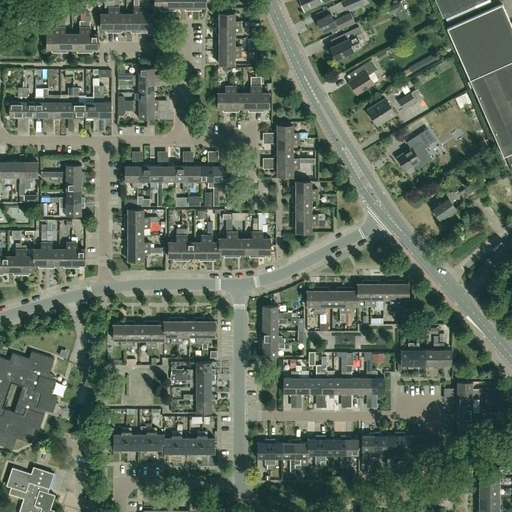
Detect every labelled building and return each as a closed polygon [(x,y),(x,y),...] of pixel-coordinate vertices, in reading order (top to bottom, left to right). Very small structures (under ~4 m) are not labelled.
[(155,0),(155,7),(163,7),(163,10),(168,10),(168,0),(155,0)] [(181,7),(180,0),(168,0),(168,10),(173,10),(173,7),(181,7)] [(193,10),(193,0),(180,0),(181,7),(188,7),(188,10),(193,10)] [(193,0),(193,10),(199,10),(199,7),(206,7),(206,0),(193,0)] [(330,0),(299,0),(305,11),(330,0)] [(345,0),(343,1),(346,9),(364,1),(363,0),(345,0)] [(435,0),(443,17),(483,0),(435,0)] [(117,32),(117,3),(114,3),(114,7),(109,7),(108,13),(101,13),(101,29),(108,29),(108,32),(117,32)] [(126,29),(126,13),(119,13),(119,7),(118,3),(117,3),(117,32),(119,32),(119,29),(126,29)] [(427,7),(430,13),(435,11),(432,4),(427,7)] [(511,23),(511,24),(502,4),(447,28),(470,81),(490,127),(511,117),(511,23)] [(134,32),(135,32),(135,7),(134,7),(133,13),(126,13),(126,29),(134,29),(134,32)] [(135,7),(135,32),(144,32),(144,29),(152,29),(152,13),(144,13),(144,7),(135,7)] [(216,26),(241,25),(241,26),(250,26),(250,20),(235,20),(235,12),(219,13),(219,20),(216,21),(216,26)] [(336,25),(338,30),(355,22),(350,13),(334,20),(331,14),(317,20),(322,31),(336,25)] [(91,21),(91,15),(85,15),(85,21),(85,52),(90,52),(90,49),(98,49),(98,33),(90,33),(90,27),(90,21),(91,21)] [(60,52),(60,20),(54,20),(54,27),(54,33),(47,33),(47,49),(54,49),(54,52),(60,52)] [(73,49),(72,33),(65,33),(64,21),(60,20),(60,52),(65,52),(65,49),(73,49)] [(79,52),(85,52),(85,21),(79,21),(79,33),(72,33),(73,49),(79,49),(79,52)] [(241,25),(216,26),(216,31),(220,31),(220,38),(235,38),(235,31),(241,31),(241,26),(241,25)] [(336,59),(354,50),(362,46),(356,35),(362,32),(359,26),(339,35),(341,42),(330,47),(336,59)] [(216,51),(242,51),(242,46),(235,46),(235,38),(220,38),(220,46),(216,46),(216,51)] [(209,49),(216,49),(216,43),(217,43),(218,40),(210,40),(209,49)] [(242,51),(216,51),(216,56),(220,56),(220,64),(235,64),(235,56),(242,56),(242,51)] [(412,73),(430,63),(436,60),(433,54),(427,58),(409,67),(412,73)] [(357,93),(373,82),(369,74),(378,69),(371,59),(356,68),(360,74),(349,81),(357,93)] [(391,67),(395,80),(408,76),(404,63),(391,67)] [(133,80),(158,80),(158,74),(155,74),(155,67),(139,67),(139,74),(133,74),(133,80)] [(251,111),(256,111),(256,77),(250,77),(250,86),(251,86),(251,92),(244,92),(244,108),(251,108),(251,111)] [(256,77),(256,111),(261,111),(261,108),(269,108),(269,92),(261,92),(261,86),(261,77),(256,77)] [(139,84),(139,92),(155,92),(155,84),(158,84),(158,80),(133,80),(118,80),(118,88),(128,88),(128,84),(139,84)] [(410,92),(405,84),(400,87),(405,95),(397,100),(403,109),(416,101),(421,98),(415,89),(410,92)] [(98,119),(98,85),(93,85),(93,101),(86,101),(86,116),(94,116),(94,119),(98,119)] [(98,119),(104,119),(104,116),(111,116),(112,101),(104,101),(104,85),(98,85),(98,119)] [(226,111),(231,111),(231,86),(226,86),(225,92),(218,92),(218,108),(226,108),(226,111)] [(244,108),(244,92),(236,92),(236,86),(231,86),(231,111),(236,111),(236,108),(244,108)] [(23,119),(23,87),(18,87),(18,100),(10,100),(10,116),(18,116),(18,119),(23,119)] [(23,119),(28,119),(28,116),(35,116),(35,100),(28,100),(28,87),(23,87),(23,119)] [(73,95),(73,119),(79,119),(79,116),(86,116),(86,101),(79,100),(79,94),(78,94),(78,87),(73,87),(73,95)] [(48,119),(48,94),(48,88),(43,88),(43,96),(35,96),(35,100),(35,116),(43,116),(43,119),(48,119)] [(133,99),(133,105),(158,105),(158,99),(155,99),(155,92),(139,92),(139,100),(133,99)] [(48,94),(48,119),(53,119),(53,116),(61,116),(61,100),(61,95),(53,95),(53,94),(48,94)] [(73,119),(73,95),(68,95),(68,100),(61,100),(61,116),(68,116),(68,119),(73,119)] [(377,125),(396,113),(386,98),(367,109),(377,125)] [(158,105),(133,105),(133,110),(139,110),(139,118),(154,118),(154,110),(158,110),(158,105)] [(511,117),(490,127),(503,156),(505,155),(511,169),(511,117)] [(446,122),(438,125),(442,138),(450,135),(446,122)] [(274,137),(299,138),(299,133),(293,133),(293,125),(277,125),(277,132),(274,132),(274,137)] [(413,164),(416,168),(432,159),(424,147),(435,140),(427,128),(406,141),(411,148),(397,157),(405,169),(413,164)] [(299,143),(299,138),(274,137),(274,143),(277,143),(277,150),(293,150),(293,143),(299,143)] [(274,162),(299,163),(299,157),(293,157),(293,150),(277,150),(277,157),(274,157),(274,162)] [(12,176),(12,160),(4,160),(4,157),(0,157),(0,188),(4,188),(4,176),(12,176)] [(24,182),(25,158),(19,157),(19,160),(12,160),(12,176),(19,176),(19,182),(24,182)] [(25,182),(25,188),(30,188),(30,176),(37,176),(37,161),(30,160),(30,158),(25,158),(24,182),(25,182)] [(41,177),(52,177),(84,177),(84,171),(81,171),(81,163),(78,163),(78,159),(66,159),(66,163),(66,172),(42,171),(41,171),(41,177)] [(132,186),(138,186),(138,161),(132,161),(132,164),(125,164),(125,180),(132,180),(132,186)] [(143,164),(143,161),(138,161),(138,186),(143,186),(143,184),(145,184),(145,180),(150,180),(150,164),(143,164)] [(157,164),(150,164),(150,180),(157,180),(157,186),(163,186),(163,161),(157,161),(157,164)] [(168,161),(163,161),(163,186),(168,186),(168,180),(176,180),(176,164),(168,164),(168,161)] [(188,186),(188,161),(183,161),(183,164),(176,164),(176,180),(182,180),(182,186),(188,186)] [(193,161),(188,161),(188,186),(193,186),(193,180),(201,180),(201,164),(194,164),(194,162),(193,161)] [(208,164),(201,164),(201,180),(208,180),(208,187),(213,187),(213,162),(208,162),(208,164)] [(213,198),(218,198),(218,180),(226,180),(226,165),(219,164),(219,162),(213,162),(213,187),(213,198)] [(299,168),(299,163),(274,162),(274,168),(277,168),(277,175),(293,175),(293,168),(299,168)] [(65,189),(81,189),(81,181),(84,181),(84,177),(52,177),(52,181),(59,181),(65,181),(65,189)] [(293,194),(324,194),(324,189),(318,189),(318,188),(312,188),(312,181),(296,181),(296,188),(293,188),(293,194)] [(485,200),(475,182),(459,192),(463,199),(469,196),(475,206),(485,200)] [(438,186),(434,189),(438,195),(443,192),(438,186)] [(81,189),(65,189),(65,196),(59,196),(59,197),(50,197),(50,201),(59,201),(84,201),(84,196),(81,196),(81,189)] [(155,189),(154,202),(164,202),(164,189),(155,189)] [(296,206),(312,206),(312,199),(318,199),(328,199),(328,194),(324,194),(293,194),(293,199),(296,199),(296,206)] [(200,205),(200,195),(188,195),(188,205),(200,205)] [(441,221),(457,210),(447,196),(432,207),(435,211),(432,213),(436,218),(438,216),(441,221)] [(65,206),(66,214),(81,214),(81,206),(84,206),(84,201),(59,201),(50,201),(50,202),(59,202),(59,206),(65,206)] [(312,214),(312,206),(296,206),(296,213),(293,213),(293,219),(324,219),(324,214),(318,214),(318,213),(312,214)] [(125,222),(150,222),(150,216),(144,216),(144,208),(128,208),(128,216),(125,216),(125,222)] [(253,256),(258,256),(258,231),(258,214),(258,231),(253,231),(253,237),(245,237),(245,253),(253,253),(253,256)] [(324,219),(293,219),(293,224),(296,224),(296,232),(312,232),(312,224),(319,224),(324,224),(324,219)] [(150,222),(125,222),(125,226),(128,226),(128,234),(144,234),(144,227),(150,227),(150,222)] [(47,241),(46,241),(46,224),(41,224),(41,248),(34,248),(34,254),(34,262),(34,264),(42,264),(42,267),(47,267),(47,241)] [(181,259),(182,228),(176,228),(176,240),(169,240),(169,256),(176,256),(176,259),(181,259)] [(187,228),(182,228),(181,259),(187,259),(187,256),(194,256),(194,241),(187,241),(187,228)] [(59,263),(59,248),(52,248),(52,241),(52,230),(47,230),(47,241),(47,267),(52,267),(52,263),(59,263)] [(232,256),(233,230),(227,230),(227,237),(219,237),(219,241),(219,253),(227,253),(227,256),(232,256)] [(245,253),(245,237),(238,237),(238,231),(233,230),(232,256),(238,256),(238,253),(245,253)] [(258,231),(258,256),(263,256),(263,253),(270,253),(270,237),(263,237),(263,231),(262,231),(258,231)] [(144,241),(144,234),(128,234),(128,241),(125,241),(125,246),(154,246),(154,242),(150,242),(150,241),(144,241)] [(207,260),(207,234),(202,234),(202,241),(194,241),(194,256),(202,256),(202,260),(207,260)] [(219,256),(219,253),(219,241),(212,241),(212,234),(207,234),(207,260),(212,260),(212,256),(219,256)] [(72,267),(72,241),(67,241),(67,248),(59,248),(59,263),(67,263),(67,267),(72,267)] [(72,241),(72,267),(77,267),(77,263),(85,263),(85,248),(77,248),(77,241),(72,241)] [(154,247),(154,246),(125,246),(125,251),(128,251),(128,259),(144,259),(144,251),(150,251),(149,254),(158,254),(158,252),(165,252),(165,247),(154,247)] [(9,270),(9,254),(1,254),(1,248),(0,247),(0,273),(1,273),(1,270),(9,270)] [(21,273),(21,258),(21,248),(16,248),(16,254),(9,254),(9,270),(16,270),(16,273),(21,273)] [(26,273),(26,270),(34,270),(34,264),(34,262),(34,254),(34,248),(26,248),(21,248),(21,258),(21,273),(26,273)] [(357,299),(365,299),(365,306),(370,305),(370,280),(364,280),(364,283),(357,283),(357,290),(357,299)] [(382,299),(382,283),(375,283),(375,280),(370,280),(370,305),(375,305),(375,299),(382,299)] [(390,305),(395,305),(395,280),(390,280),(390,283),(382,283),(382,299),(390,299),(390,305)] [(395,280),(395,305),(400,305),(400,299),(408,299),(408,283),(400,283),(400,280),(395,280)] [(319,312),(319,287),(315,287),(315,290),(306,290),(307,306),(315,306),(315,312),(316,312),(319,312)] [(319,287),(319,312),(325,312),(325,306),(332,306),(332,290),(325,290),(325,287),(319,287)] [(340,312),(345,312),(345,287),(340,287),(340,290),(332,290),(332,306),(340,306),(340,312)] [(357,303),(357,299),(357,290),(350,290),(350,287),(345,287),(345,312),(350,312),(350,306),(357,306),(357,303)] [(259,318),(284,318),(284,317),(291,317),(291,313),(278,313),(278,305),(262,305),(262,313),(259,313),(259,318)] [(171,342),(177,342),(177,317),(172,317),(172,320),(164,320),(164,324),(164,336),(171,336),(171,342)] [(189,336),(189,320),(182,320),(182,317),(177,317),(177,342),(182,342),(182,336),(189,336)] [(198,347),(202,347),(202,317),(197,317),(197,320),(189,320),(189,336),(197,336),(197,343),(198,343),(198,347)] [(202,317),(202,347),(202,348),(207,348),(207,343),(207,336),(215,336),(215,320),(208,320),(208,317),(202,317)] [(284,321),(284,318),(259,318),(259,323),(262,323),(262,330),(278,330),(278,323),(284,323),(284,321)] [(126,346),(126,320),(121,320),(121,324),(113,324),(113,339),(121,339),(121,346),(121,349),(126,349),(126,346)] [(139,339),(139,324),(131,324),(131,320),(126,320),(126,346),(131,346),(131,339),(139,339)] [(145,346),(152,346),(151,320),(145,320),(145,324),(139,324),(139,339),(145,339),(145,346)] [(164,324),(157,324),(157,320),(151,320),(152,346),(157,346),(157,339),(164,339),(164,336),(164,324)] [(278,336),(278,330),(262,330),(262,338),(258,338),(258,343),(284,343),(284,338),(282,338),(282,336),(278,336)] [(426,365),(426,349),(418,349),(418,342),(413,343),(413,349),(413,368),(419,368),(419,365),(426,365)] [(433,368),(439,368),(439,349),(439,342),(433,343),(433,349),(426,349),(426,365),(433,365),(433,368)] [(439,342),(439,349),(439,368),(444,368),(444,365),(451,365),(451,349),(444,349),(444,342),(439,342)] [(284,343),(258,343),(258,348),(262,348),(262,356),(278,356),(278,348),(284,348),(284,343)] [(408,368),(413,368),(413,349),(413,343),(408,343),(408,349),(400,349),(401,365),(408,365),(408,368)] [(12,359),(9,359),(0,355),(0,443),(13,448),(17,436),(31,441),(36,427),(39,428),(46,409),(53,411),(58,396),(50,394),(55,379),(48,377),(54,358),(31,351),(29,357),(14,352),(12,359)] [(297,366),(296,358),(288,358),(289,367),(297,366)] [(183,374),(214,374),(214,369),(212,369),(212,361),(196,361),(196,369),(183,369),(183,374)] [(308,377),(308,393),(316,393),(316,397),(320,397),(320,365),(316,365),(316,377),(308,377)] [(334,370),(326,370),(326,365),(321,365),(320,365),(320,397),(325,397),(325,393),(333,393),(333,377),(334,377),(334,370)] [(346,371),(346,396),(351,396),(351,393),(358,393),(358,377),(351,377),(351,365),(346,365),(346,371)] [(291,371),(291,377),(282,377),(282,393),(290,393),(290,396),(295,396),(295,371),(291,371)] [(301,393),(308,393),(308,377),(301,377),(301,371),(295,371),(295,396),(301,396),(301,393)] [(341,393),(341,396),(346,396),(346,371),(341,371),(341,377),(334,377),(333,377),(333,393),(341,393)] [(366,396),(371,396),(371,371),(366,371),(366,377),(358,377),(358,393),(366,393),(366,396)] [(371,396),(377,396),(377,393),(384,393),(384,377),(376,377),(376,371),(371,371),(371,396)] [(214,379),(214,374),(183,374),(175,374),(175,379),(196,379),(196,386),(212,387),(212,379),(214,379)] [(453,394),(479,394),(494,394),(494,388),(479,387),(479,389),(472,389),(472,381),(457,381),(457,389),(453,389),(453,394)] [(212,394),(212,387),(196,386),(196,394),(189,394),(183,394),(183,399),(189,399),(215,399),(214,394),(212,394)] [(479,399),(479,394),(453,394),(453,399),(457,399),(457,407),(473,407),(473,399),(479,399)] [(189,399),(189,404),(196,404),(196,412),(212,412),(211,404),(215,404),(215,399),(189,399)] [(453,419),(479,419),(479,412),(473,412),(473,407),(457,407),(457,414),(453,414),(453,419)] [(479,419),(453,419),(453,424),(457,424),(457,432),(473,432),(473,424),(479,424),(479,419)] [(121,452),(126,452),(126,427),(121,427),(121,433),(114,433),(113,433),(113,434),(113,449),(121,449),(121,452)] [(138,449),(138,433),(131,433),(131,427),(126,427),(126,452),(131,452),(131,449),(138,449)] [(146,452),(151,452),(151,427),(146,427),(146,433),(138,433),(138,449),(146,449),(146,452)] [(164,449),(164,437),(164,433),(156,433),(156,427),(151,427),(151,452),(156,452),(156,449),(164,449)] [(172,456),(177,456),(177,431),(172,431),(172,437),(164,437),(164,449),(164,453),(172,453),(172,456)] [(190,453),(190,437),(182,437),(182,431),(177,431),(177,456),(182,456),(182,453),(190,453)] [(197,456),(202,456),(202,431),(197,431),(197,437),(190,437),(190,453),(197,453),(197,456)] [(202,431),(202,456),(207,456),(207,453),(215,453),(214,437),(207,437),(207,431),(202,431)] [(374,457),(374,432),(369,432),(369,435),(361,435),(361,451),(369,451),(369,457),(374,457)] [(387,451),(387,435),(380,435),(380,432),(374,432),(374,457),(380,457),(380,451),(387,451)] [(400,457),(400,432),(394,432),(394,435),(387,435),(387,451),(394,451),(394,457),(400,457)] [(400,432),(400,457),(400,461),(405,462),(405,457),(405,451),(412,451),(412,435),(405,435),(405,432),(400,432)] [(320,465),(321,435),(315,435),(315,439),(307,439),(307,442),(308,454),(315,454),(315,461),(315,472),(320,472),(320,465)] [(333,454),(333,439),(325,439),(326,435),(321,435),(320,465),(325,465),(325,461),(326,461),(326,454),(333,454)] [(346,436),(345,461),(351,461),(351,455),(358,454),(359,439),(351,439),(351,435),(346,436)] [(333,439),(333,454),(340,454),(340,461),(345,461),(346,436),(340,436),(340,439),(333,439)] [(270,465),(270,439),(265,439),(265,442),(257,442),(257,458),(265,458),(265,465),(270,465)] [(270,465),(275,465),(275,458),(282,458),(282,442),(275,442),(275,439),(270,439),(270,465)] [(295,469),(295,439),(290,439),(290,442),(282,442),(282,458),(289,458),(289,465),(290,465),(290,472),(295,472),(295,469)] [(308,454),(307,442),(300,442),(300,439),(295,439),(295,469),(295,472),(300,472),(300,464),(300,458),(308,458),(308,454)] [(48,492),(54,473),(34,466),(32,473),(12,467),(6,484),(11,486),(9,493),(23,498),(18,511),(11,511),(0,508),(0,511),(57,511),(58,511),(51,509),(55,494),(48,492)] [(479,478),(499,477),(499,467),(479,467),(479,478)] [(89,501),(99,472),(94,470),(84,499),(89,501)] [(479,488),(499,488),(499,477),(479,478),(479,488)] [(479,498),(499,498),(499,488),(479,488),(479,498)] [(479,508),(499,508),(499,498),(479,498),(479,508)]
